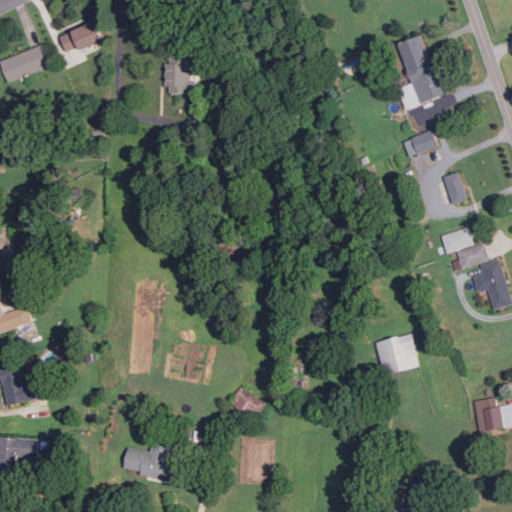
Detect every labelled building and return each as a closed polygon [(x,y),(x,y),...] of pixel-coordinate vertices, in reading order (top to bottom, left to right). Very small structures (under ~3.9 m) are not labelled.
[(104,42),(97,22),(62,35),(69,55),(104,42)] [(445,95),(422,35),(399,43),(414,83),(401,87),(408,108),(445,95)] [(2,59),(9,82),(52,67),(44,45),(2,59)] [(195,92),(196,74),(207,75),(207,57),(167,56),(166,91),(195,92)] [(440,143),(433,128),(406,142),(414,157),(440,143)] [(446,176),(455,204),(470,199),(461,171),(446,176)] [(511,296),(502,258),(491,261),(487,242),(476,245),(471,227),(444,234),(449,252),(459,249),(464,267),(482,263),(485,274),(476,276),(480,292),(491,289),(496,308),(511,304),(511,296)] [(0,331),(34,322),(30,305),(5,313),(0,296),(0,331)] [(421,365),(414,333),(378,341),(386,373),(421,365)] [(45,398),(42,380),(24,383),(21,361),(1,364),(8,404),(45,398)] [(231,402),(257,419),(267,403),(242,386),(231,402)] [(511,425),(511,402),(479,410),(484,432),(511,425)] [(0,474),(17,475),(18,456),(39,457),(40,438),(0,436),(0,474)] [(171,446),(154,443),(152,451),(129,447),(125,469),(180,479),(184,458),(169,455),(171,446)] [(389,511),(425,511),(427,505),(411,501),(409,508),(392,504),(389,511)]
